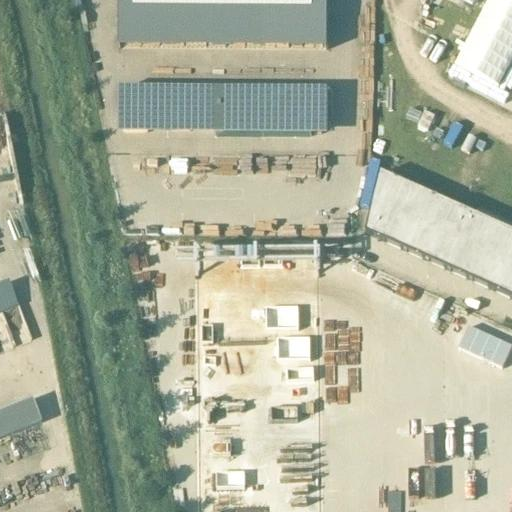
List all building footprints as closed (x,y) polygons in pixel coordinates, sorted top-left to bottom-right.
[(327,0),(119,0),(119,49),(327,50),(327,0)] [(511,0),(488,0),(450,80),(511,110),(511,0)] [(240,89),(240,73),(179,72),(179,88),(240,89)] [(118,92),(118,126),(327,127),(327,93),(118,92)] [(511,234),(380,175),(366,236),(511,301),(511,234)] [(0,351),(31,341),(20,310),(0,316),(0,351)] [(502,372),(511,348),(468,327),(459,352),(502,372)] [(0,413),(0,439),(42,427),(34,403),(0,413)]
